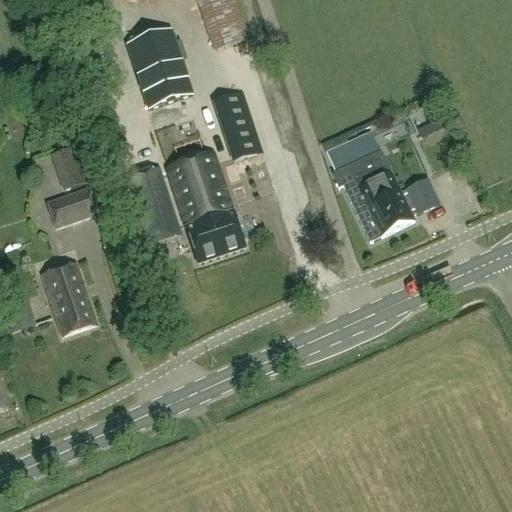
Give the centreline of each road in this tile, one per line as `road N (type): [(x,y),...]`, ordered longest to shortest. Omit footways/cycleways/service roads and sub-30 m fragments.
road 1 (secondary): [(0,484),(366,322)]
road 2 (unclassified): [(366,322),(263,0)]
road 3 (secondary): [(366,322),(493,264)]
